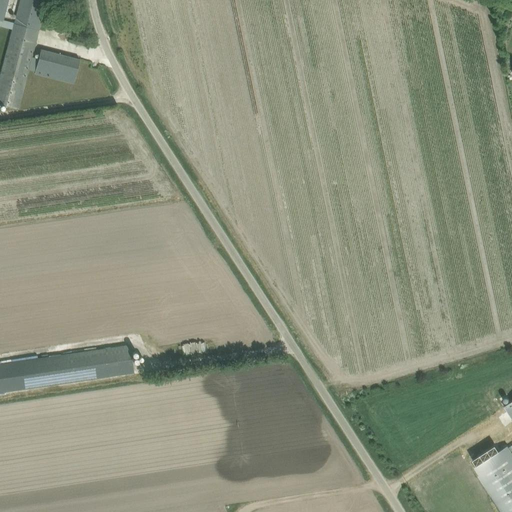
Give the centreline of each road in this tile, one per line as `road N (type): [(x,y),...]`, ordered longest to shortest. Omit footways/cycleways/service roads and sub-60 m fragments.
road 1 (unclassified): [(401,511),(114,66),(92,0)]
road 2 (track): [(383,484),(242,511)]
